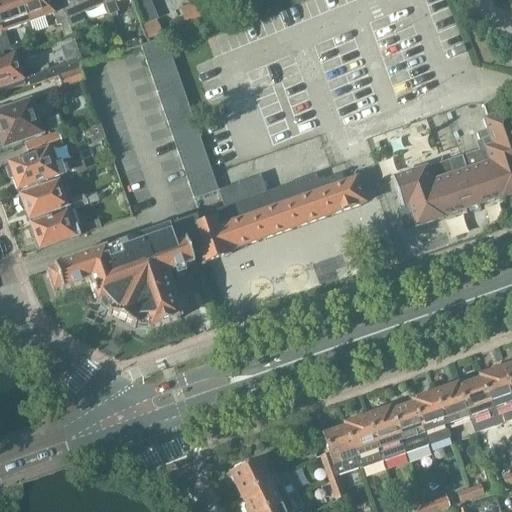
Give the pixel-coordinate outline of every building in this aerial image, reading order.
[(5,33),(29,24),(20,0),(0,0),(0,30),(1,32),(4,31),(5,33)] [(73,35),(71,30),(60,0),(57,0),(49,3),(48,0),(20,0),(29,24),(53,15),(57,27),(61,25),(66,38),(73,35)] [(60,0),(71,30),(86,24),(82,14),(105,4),(103,0),(60,0)] [(103,0),(105,4),(110,16),(119,12),(113,0),(103,0)] [(197,1),(180,8),(186,23),(203,16),(197,1)] [(157,8),(142,13),(147,25),(161,20),(157,8)] [(157,22),(144,27),(149,39),(161,33),(157,22)] [(25,37),(30,50),(30,51),(38,48),(33,35),(25,37)] [(0,38),(0,44),(0,45),(3,52),(11,49),(6,37),(3,38),(1,38),(0,38)] [(136,40),(123,44),(126,51),(139,47),(136,40)] [(141,48),(146,63),(171,55),(166,40),(141,48)] [(0,45),(0,89),(5,88),(6,92),(25,86),(23,82),(27,80),(30,87),(81,69),(80,68),(78,60),(32,76),(29,69),(20,72),(14,57),(5,60),(3,52),(0,45)] [(146,63),(152,79),(176,70),(171,55),(146,63)] [(88,56),(78,60),(80,68),(81,67),(91,64),(88,56)] [(58,77),(63,90),(85,83),(81,70),(58,77)] [(181,85),(176,70),(152,79),(157,94),(181,85)] [(157,94),(162,109),(187,100),(181,85),(157,94)] [(426,169),(392,180),(401,207),(408,205),(416,228),(443,219),(443,218),(500,198),(501,200),(511,195),(511,120),(509,112),(507,112),(500,96),(502,94),(482,107),(483,107),(484,107),(487,119),(483,120),(486,131),(477,135),(479,142),(476,143),(479,151),(426,169)] [(162,109),(168,124),(192,116),(187,100),(162,109)] [(61,128),(57,118),(38,125),(30,104),(0,114),(0,139),(3,148),(61,128)] [(45,107),(47,118),(62,115),(60,104),(45,107)] [(196,129),(192,116),(168,124),(173,139),(197,131),(196,129)] [(173,139),(178,155),(203,146),(197,131),(173,139)] [(10,167),(6,170),(10,179),(14,179),(18,192),(64,175),(60,165),(61,163),(56,148),(61,146),(57,134),(25,145),(30,157),(9,165),(10,167)] [(178,155),(183,170),(208,161),(203,146),(178,155)] [(213,176),(208,161),(183,170),(189,185),(213,176)] [(84,162),(70,167),(73,176),(87,171),(84,162)] [(315,176),(279,188),(279,189),(267,193),(261,177),(219,192),(224,209),(167,228),(173,246),(185,242),(186,242),(194,239),(203,265),(229,256),(228,252),(364,204),(356,181),(348,183),(347,181),(343,182),(341,175),(318,183),(315,176)] [(194,200),(219,192),(213,176),(189,185),(194,200)] [(59,184),(21,197),(21,199),(19,200),(20,207),(24,212),(25,211),(29,222),(71,207),(68,197),(64,199),(59,184)] [(95,194),(86,197),(88,205),(98,201),(95,194)] [(86,197),(73,202),(76,209),(88,205),(86,197)] [(407,207),(398,210),(405,229),(414,226),(407,207)] [(40,251),(80,236),(77,227),(80,226),(74,210),(30,226),(31,228),(29,231),(32,240),(36,240),(40,251)] [(88,224),(91,232),(91,233),(101,229),(98,221),(88,224)] [(63,292),(69,290),(90,283),(98,305),(103,303),(105,309),(111,311),(108,316),(136,329),(138,325),(143,327),(144,327),(149,325),(150,330),(180,319),(178,314),(186,312),(181,298),(174,301),(172,297),(174,297),(166,274),(193,265),(186,242),(185,242),(173,246),(167,228),(121,244),(95,253),(53,268),(54,269),(46,272),(54,293),(63,291),(63,292)] [(511,403),(511,390),(504,368),(493,372),(489,370),(483,372),(481,376),(493,410),(511,403)] [(471,418),(493,410),(481,376),(465,382),(466,385),(460,387),(471,418)] [(448,426),(471,418),(460,387),(458,388),(457,385),(448,388),(443,386),(438,388),(436,392),(435,392),(448,426)] [(433,431),(448,426),(435,392),(432,393),(428,391),(423,393),(421,397),(414,400),(429,443),(437,441),(433,431)] [(390,408),(406,454),(427,446),(427,444),(429,443),(414,400),(412,401),(413,404),(405,407),(404,404),(390,408)] [(369,416),(384,461),(406,454),(390,408),(388,409),(384,407),(378,409),(376,413),(369,416)] [(361,468),(362,469),(384,461),(369,416),(358,419),(354,417),(348,420),(346,424),(361,468)] [(346,424),(337,427),(335,431),(322,436),(329,454),(333,466),(337,476),(361,468),(346,424)] [(325,469),(333,466),(329,454),(321,456),(325,469)] [(277,480),(266,456),(246,466),(242,465),(236,468),(234,471),(230,473),(241,497),(277,480)] [(325,469),(330,481),(338,478),(337,476),(333,466),(325,469)] [(511,485),(511,474),(502,478),(506,488),(511,485)] [(481,475),(460,481),(462,490),(484,484),(481,475)] [(285,476),(277,480),(241,497),(245,505),(244,508),(245,511),(265,511),(288,501),(282,490),(290,486),(285,476)] [(330,481),(333,491),(342,489),(338,478),(330,481)] [(483,495),(480,486),(469,490),(472,500),(483,495)] [(419,505),(451,495),(448,487),(416,497),(419,505)] [(342,489),(333,491),(337,502),(345,499),(342,489)] [(469,490),(457,495),(460,504),(472,500),(469,490)] [(423,506),(425,511),(436,511),(449,507),(446,498),(423,506)] [(292,511),(288,501),(265,511),(304,511),(302,508),(294,511),(292,511)]
